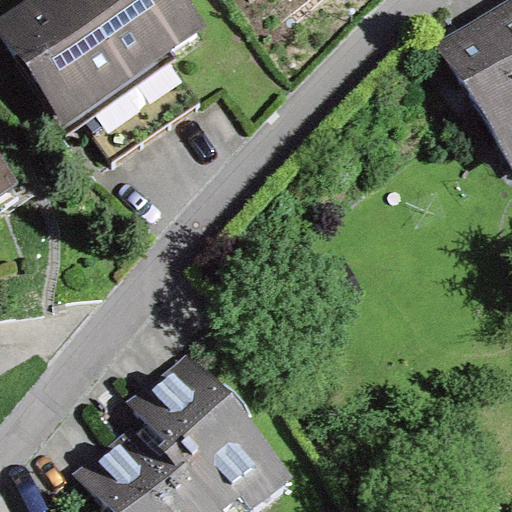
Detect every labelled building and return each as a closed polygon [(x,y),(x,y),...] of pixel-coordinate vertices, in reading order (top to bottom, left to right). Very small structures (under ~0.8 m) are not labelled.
[(197,36),(172,0),(55,0),(2,37),(21,65),(33,57),(76,119),(78,118),(166,57),(197,36)] [(511,15),(443,56),(511,173),(511,15)] [(113,169),(201,108),(166,57),(78,118),(113,169)] [(0,179),(0,202),(11,195),(0,179)] [(229,511),(276,475),(191,368),(134,414),(159,445),(149,453),(138,440),(83,483),(105,511),(229,511)]
